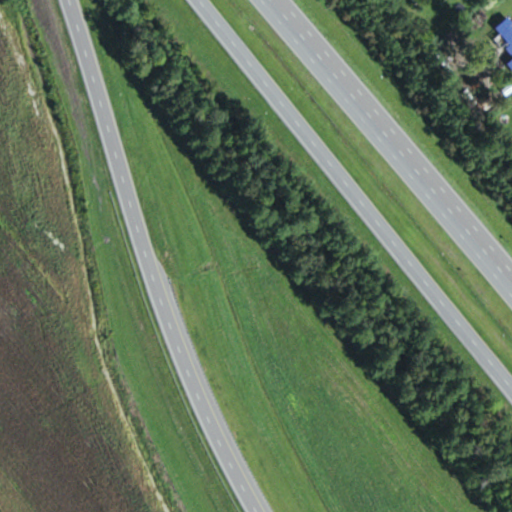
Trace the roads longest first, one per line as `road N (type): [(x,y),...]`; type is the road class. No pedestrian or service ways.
road 1 (motorway): [(67,0),(163,310),(256,511)]
road 2 (motorway): [(197,0),(511,390)]
road 3 (motorway): [(478,247),(270,0)]
